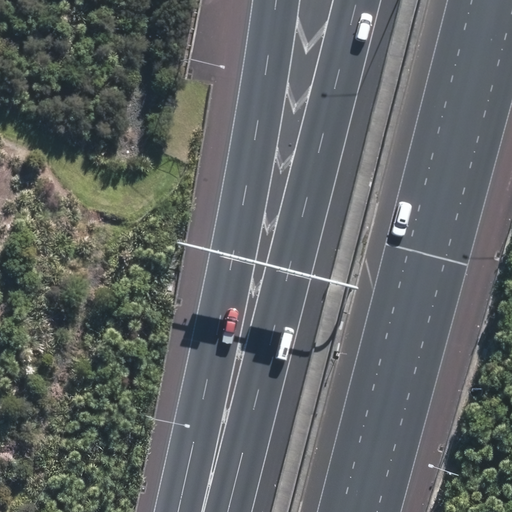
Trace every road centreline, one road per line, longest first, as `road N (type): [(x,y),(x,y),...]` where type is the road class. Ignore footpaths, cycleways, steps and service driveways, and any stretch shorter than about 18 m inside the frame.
road 1 (motorway): [(216,511),(242,442),(359,0)]
road 2 (motorway): [(489,0),(355,511)]
road 3 (motorway): [(182,511),(279,0)]
